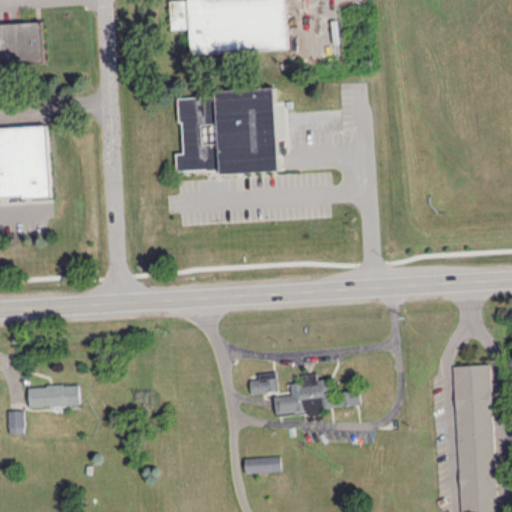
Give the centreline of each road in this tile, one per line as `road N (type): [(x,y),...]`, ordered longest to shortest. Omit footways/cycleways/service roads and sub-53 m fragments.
road 1 (secondary): [(0,309),(511,280)]
road 2 (residential): [(119,303),(104,0)]
